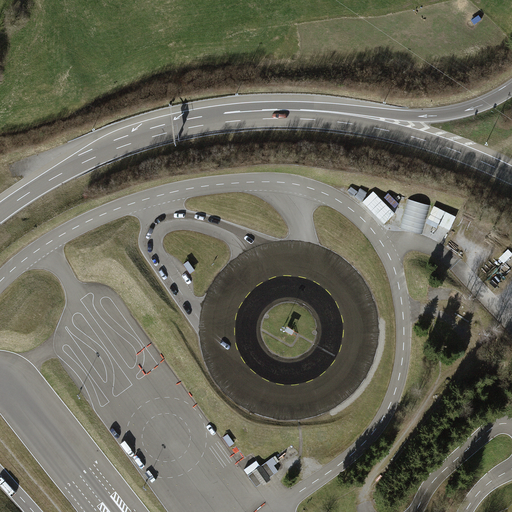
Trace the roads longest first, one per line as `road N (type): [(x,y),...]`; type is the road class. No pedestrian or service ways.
road 1 (motorway): [(287,118),(189,127),(130,143),(67,170),(0,213)]
road 2 (track): [(403,305),(449,313),(470,338),(470,352),(440,377),(375,472),(362,498),(366,511)]
road 3 (motorway): [(511,175),(411,136),(287,118)]
road 4 (motorway): [(511,88),(447,114),(287,118)]
road 5 (unclassified): [(511,325),(455,264),(420,246),(385,248)]
